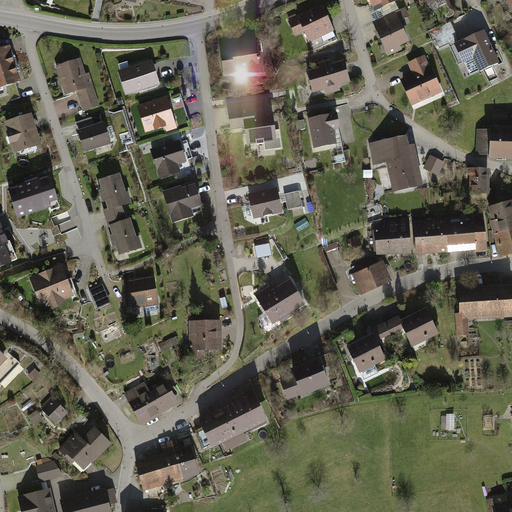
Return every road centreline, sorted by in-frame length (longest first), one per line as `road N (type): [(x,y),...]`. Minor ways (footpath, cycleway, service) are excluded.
road 1 (residential): [(197,26),(240,323),(237,349),(200,388),(201,402)]
road 2 (residential): [(511,263),(452,270),(379,293),(201,402)]
road 3 (residential): [(31,23),(31,48),(104,275)]
road 4 (residential): [(511,170),(456,152),(383,103),(347,0)]
road 5 (residential): [(0,315),(54,349),(133,439)]
road 6 (tertiary): [(197,26),(130,36),(31,23)]
